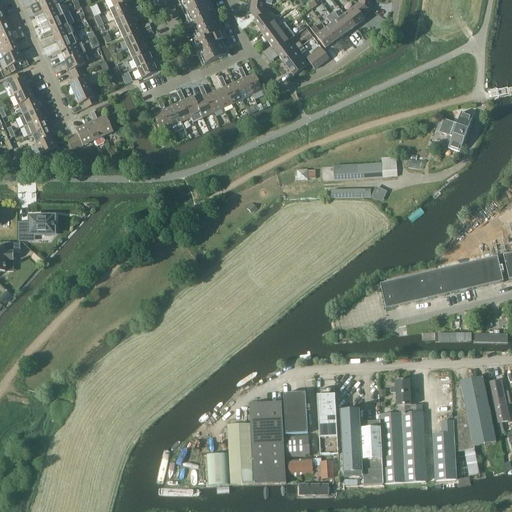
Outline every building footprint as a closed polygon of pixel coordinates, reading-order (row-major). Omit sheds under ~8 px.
[(56,0),(44,0),(39,3),(43,11),(43,13),(59,5),(56,0)] [(73,0),(72,1),(76,10),(80,8),(77,0),(73,0)] [(127,2),(128,3),(132,1),(131,0),(111,0),(115,8),(127,2)] [(207,65),(222,58),(227,55),(220,42),(225,39),(207,0),(183,0),(202,40),(197,43),(207,65)] [(272,0),(252,0),(251,12),(264,9),(265,4),(272,5),(272,0)] [(372,0),(359,0),(359,4),(366,8),(371,11),(372,0)] [(127,2),(115,8),(110,10),(115,20),(132,12),(131,11),(128,3),(127,2)] [(366,8),(359,4),(345,14),(355,27),(365,20),(363,17),(371,11),(366,8)] [(48,23),(64,15),(59,5),(43,13),(43,11),(38,13),(40,17),(44,15),(48,23)] [(120,30),(136,22),(133,14),(137,12),(136,9),(131,11),(132,12),(115,20),(120,30)] [(261,32),(274,22),(264,9),(251,12),(257,20),(254,22),(261,32)] [(355,27),(345,14),(340,18),(335,12),(331,15),(346,34),(355,27)] [(64,15),(48,23),(51,30),(52,32),(68,25),(74,23),(69,13),(64,15)] [(346,34),(331,15),(327,18),(332,24),(326,28),(336,41),(346,34)] [(6,22),(0,24),(0,36),(10,32),(6,22)] [(141,32),(140,30),(136,22),(120,30),(124,40),(141,32)] [(274,22),(261,32),(269,42),(288,27),(285,23),(279,28),(274,22)] [(57,42),(72,35),(68,25),(52,32),(51,30),(47,33),(49,36),(53,34),(57,42)] [(336,41),(326,28),(320,32),(315,26),(311,29),(326,49),(336,41)] [(288,27),(269,42),(276,52),(289,42),(295,37),(291,31),(288,27)] [(128,49),(145,42),(142,34),(146,32),(145,28),(140,30),(141,32),(124,40),(128,49)] [(0,48),(15,42),(10,32),(0,36),(0,48)] [(72,35),(57,42),(60,50),(61,52),(81,43),(82,43),(77,33),(72,35)] [(0,50),(4,58),(19,51),(15,42),(0,48),(0,50)] [(150,52),(149,50),(145,42),(128,49),(133,59),(150,52)] [(289,42),(276,52),(283,61),(302,46),(299,42),(293,47),(289,42)] [(86,52),(81,43),(61,52),(60,50),(56,52),(58,56),(62,54),(66,62),(81,55),(81,54),(86,52)] [(294,76),(307,67),(299,55),(305,50),(302,46),(283,61),(294,76)] [(150,52),(133,59),(137,69),(154,61),(151,54),(156,52),(154,48),(149,50),(150,52)] [(317,51),(325,62),(329,59),(321,48),(317,51)] [(19,51),(4,58),(11,74),(22,69),(19,64),(24,62),(19,51)] [(325,62),(317,51),(312,55),(320,66),(325,62)] [(72,77),(83,72),(81,67),(86,65),(81,55),(66,62),(72,77)] [(307,59),(315,70),(320,66),(312,55),(307,59)] [(154,61),(137,69),(142,80),(159,72),(160,73),(165,71),(163,67),(158,69),(154,61)] [(75,95),(90,88),(83,72),(72,77),(75,83),(70,85),(75,95)] [(7,80),(10,86),(14,96),(30,89),(23,73),(7,80)] [(245,79),(253,95),(263,91),(255,74),(247,78),(244,73),(241,74),(243,79),(245,79)] [(245,79),(243,79),(235,83),(243,100),(253,95),(245,79)] [(243,100),(235,83),(227,87),(225,82),(221,83),(223,88),(225,88),(233,105),(243,100)] [(98,104),(97,103),(95,98),(98,97),(100,94),(96,86),(90,88),(75,95),(79,106),(84,103),(87,109),(98,104)] [(215,92),(223,109),(233,105),(225,88),(223,88),(215,92)] [(19,106),(35,99),(30,89),(14,96),(19,106)] [(223,109),(215,92),(207,96),(205,91),(201,92),(204,98),(206,97),(213,113),(223,109)] [(183,95),(180,97),(182,102),(184,101),(192,118),(194,123),(203,118),(195,101),(196,101),(194,97),(186,100),(183,95)] [(206,97),(204,98),(196,101),(195,101),(203,118),(213,113),(206,97)] [(35,99),(19,106),(23,116),(39,109),(35,99)] [(184,101),(182,102),(174,106),(182,123),(192,118),(184,101)] [(164,104),(160,106),(162,111),(164,110),(172,127),(175,133),(184,129),(182,123),(174,106),(166,109),(164,104)] [(257,104),(247,108),(250,115),(259,110),(257,104)] [(23,116),(20,117),(24,127),(43,118),(39,109),(23,116)] [(164,110),(162,111),(154,115),(157,122),(152,125),(157,134),(172,127),(164,110)] [(460,153),(467,135),(471,123),(470,122),(471,117),(463,114),(461,119),(460,118),(458,124),(444,119),(440,132),(453,137),(449,149),(460,153)] [(106,144),(103,138),(104,137),(97,121),(98,121),(96,116),(92,118),(94,122),(87,126),(94,142),(94,141),(97,148),(106,144)] [(97,121),(104,137),(114,133),(106,117),(98,121),(97,121)] [(43,118),(24,127),(29,137),(32,135),(48,128),(43,118)] [(94,142),(87,126),(76,131),(78,135),(73,138),(78,149),(94,142)] [(37,145),(52,138),(48,128),(32,135),(37,145)] [(52,138),(37,145),(31,148),(36,158),(49,152),(50,154),(56,153),(57,148),(52,138)] [(67,140),(72,151),(78,149),(73,138),(67,140)] [(360,180),(398,178),(397,157),(382,158),(382,164),(359,165),(360,180)] [(420,162),(408,160),(407,168),(419,170),(420,162)] [(357,166),(341,166),(342,180),(357,180),(357,166)] [(316,179),(315,171),(308,172),(308,170),(296,171),(297,182),(308,181),(308,179),(316,179)] [(387,192),(376,188),(371,199),(382,204),(387,192)] [(331,190),(331,199),(371,198),(371,189),(331,190)] [(257,210),(252,203),(247,208),(252,214),(257,210)] [(30,218),(30,234),(31,234),(31,235),(54,234),(54,217),(45,217),(45,216),(39,217),(39,218),(30,218)] [(0,272),(5,273),(5,261),(14,261),(14,253),(20,253),(20,243),(4,243),(4,249),(0,249),(0,272)] [(511,280),(511,254),(503,256),(509,281),(511,280)] [(497,258),(478,262),(484,287),(503,283),(497,258)] [(459,267),(465,292),(484,287),(478,262),(459,267)] [(439,272),(445,297),(465,292),(459,267),(439,272)] [(420,276),(426,301),(445,297),(439,272),(420,276)] [(400,281),(406,306),(426,301),(420,276),(400,281)] [(400,281),(380,286),(386,311),(406,306),(400,281)] [(471,345),(471,335),(437,335),(437,344),(471,345)] [(383,339),(383,346),(427,345),(427,337),(383,339)] [(480,475),(474,447),(496,443),(483,378),(460,383),(467,416),(454,419),(454,422),(457,481),(470,478),(470,477),(480,475)] [(396,389),(391,389),(391,394),(396,394),(411,393),(410,381),(403,381),(395,381),(396,389)] [(498,424),(510,421),(501,381),(489,383),(498,424)] [(332,395),(331,389),(320,389),(321,396),(317,396),(320,456),(338,455),(335,395),(332,395)] [(305,391),(303,391),(283,392),(286,436),(308,434),(305,391)] [(411,393),(396,394),(397,407),(398,407),(399,410),(399,414),(411,413),(411,410),(411,406),(412,406),(411,393)] [(249,405),(254,485),(286,485),(286,479),(282,403),(249,405)] [(360,411),(340,412),(343,475),(363,473),(360,423),(360,411)] [(399,414),(381,415),(384,485),(427,483),(423,413),(411,413),(399,414)] [(381,422),(360,423),(363,473),(364,486),(384,485),(381,422)] [(457,481),(454,422),(441,422),(442,435),(433,435),(436,482),(455,481),(457,481)] [(252,486),(249,425),(228,426),(232,487),(252,486)] [(287,458),(309,457),(308,437),(286,438),(287,458)] [(313,459),(288,461),(289,478),(313,477),(313,459)] [(321,463),(322,480),(334,480),(333,462),(321,463)] [(297,487),(298,499),(334,498),(334,485),(297,487)]
